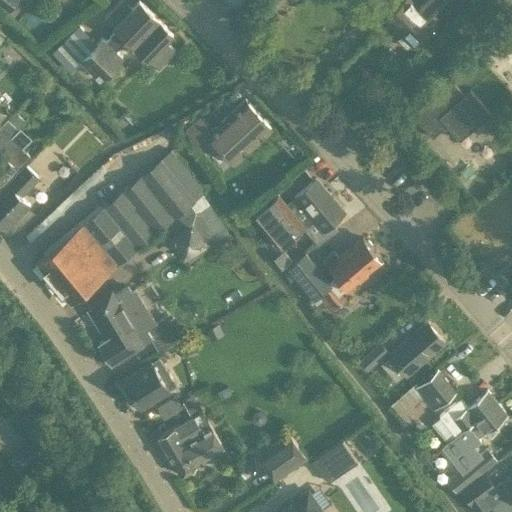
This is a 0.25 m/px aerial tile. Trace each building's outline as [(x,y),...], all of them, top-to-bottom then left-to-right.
[(0,0),(0,4),(8,11),(17,0),(0,0)] [(106,38),(116,48),(127,37),(158,68),(176,50),(165,39),(172,32),(140,0),(137,0),(114,24),(117,27),(106,38)] [(453,0),(424,0),(416,8),(408,0),(403,0),(384,19),(400,36),(398,39),(407,47),(411,43),(412,44),(442,14),(441,13),(453,0)] [(132,64),(116,48),(106,38),(103,36),(97,42),(80,25),(65,41),(110,86),(132,64)] [(464,95),(452,81),(412,115),(433,138),(448,126),(460,140),(491,114),(471,90),(464,95)] [(202,117),(185,131),(197,145),(210,135),(235,161),(272,127),(245,97),(212,129),(202,117)] [(0,181),(3,183),(30,154),(11,137),(24,121),(14,111),(0,125),(0,151),(2,153),(0,156),(0,181)] [(70,300),(205,189),(170,147),(36,258),(70,300)] [(20,194),(38,175),(26,162),(7,181),(0,188),(0,223),(5,229),(29,203),(20,194)] [(279,246),(304,225),(305,227),(314,219),(322,229),(344,210),(315,176),(293,195),(301,203),(292,211),(277,191),(266,200),(264,197),(249,209),(279,246)] [(214,244),(193,210),(167,226),(188,260),(214,244)] [(340,293),(347,286),(381,257),(362,235),(339,255),(333,249),(322,257),(328,265),(336,274),(330,279),(305,250),(287,265),(313,298),(308,302),(314,311),(324,304),(330,312),(345,299),(340,293)] [(111,360),(152,335),(146,327),(156,321),(136,289),(132,291),(129,285),(90,308),(90,307),(89,308),(106,336),(99,340),(111,360)] [(221,321),(206,329),(211,339),(226,331),(221,321)] [(427,321),(390,353),(406,372),(443,339),(427,321)] [(380,341),(359,360),(367,369),(388,351),(380,341)] [(139,406),(176,383),(158,355),(122,377),(139,406)] [(0,360),(0,411),(4,416),(29,394),(0,360)] [(416,382),(403,392),(412,403),(425,393),(435,406),(454,389),(436,367),(417,384),(416,382)] [(432,422),(447,440),(496,401),(486,389),(467,404),(460,395),(438,413),(440,416),(432,422)] [(179,473),(195,464),(224,448),(194,394),(182,400),(192,416),(158,435),(159,437),(156,441),(162,451),(166,451),(179,473)] [(163,418),(182,407),(175,395),(156,406),(163,418)] [(496,401),(447,440),(460,456),(480,440),(478,436),(506,413),(496,401)] [(304,453),(288,429),(257,452),(272,475),(304,453)] [(327,481),(357,461),(342,439),(312,459),(327,481)] [(462,486),(496,459),(487,448),(453,475),(462,486)] [(511,495),(511,473),(494,486),(485,473),(461,489),(471,503),(470,504),(475,511),(481,511),(510,493),(511,495)] [(324,511),(325,511),(308,488),(272,511),(324,511)]
